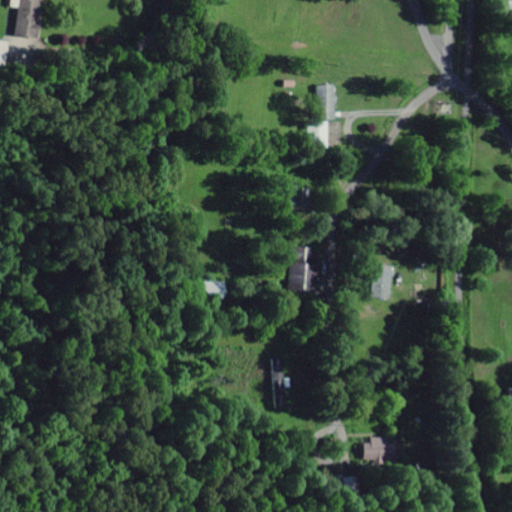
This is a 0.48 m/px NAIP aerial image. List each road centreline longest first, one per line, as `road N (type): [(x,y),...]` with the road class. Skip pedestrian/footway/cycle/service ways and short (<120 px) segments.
road 1 (residential): [(369,172),(324,275),(338,434)]
road 2 (residential): [(369,172),(407,116),(455,79)]
